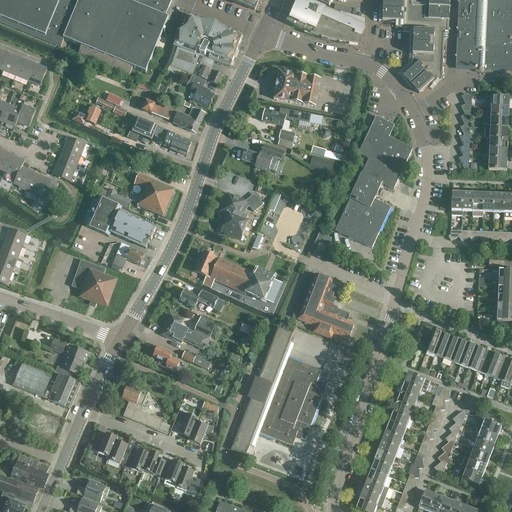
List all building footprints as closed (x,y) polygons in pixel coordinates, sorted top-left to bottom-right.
[(133,69),(146,74),(164,30),(170,33),(177,14),(172,12),(176,1),(173,0),(0,0),(0,22),(60,48),(64,40),(82,47),(78,55),(130,76),(133,69)] [(229,0),(255,11),(259,0),(229,0)] [(365,27),(339,15),(333,13),(327,10),(303,0),(298,0),(293,13),(292,13),(286,22),(289,24),(295,28),(301,31),(305,32),(304,34),(310,36),(321,40),(339,45),(346,46),(346,45),(362,47),(363,46),(362,46),(362,38),(361,37),(365,27)] [(312,0),(321,4),(330,7),(332,0),(384,0),(384,9),(383,22),(379,21),(379,23),(384,23),(384,22),(402,23),(403,23),(404,0),(312,0)] [(413,0),(404,0),(403,23),(403,31),(403,33),(407,33),(410,33),(410,30),(411,6),(413,7),(413,0)] [(419,94),(429,85),(434,81),(442,81),(445,34),(449,35),(449,19),(450,8),(450,1),(445,1),(445,0),(429,0),(429,7),(413,7),(411,6),(410,30),(414,31),(414,44),(413,55),(412,67),(403,76),(411,85),(419,94)] [(511,0),(459,0),(456,68),(479,69),(483,69),(486,70),(511,70),(511,0)] [(203,21),(188,15),(181,33),(180,33),(175,48),(174,49),(194,57),(199,59),(202,60),(204,61),(210,63),(231,72),(232,70),(237,55),(244,37),(229,31),(229,30),(203,19),(203,21)] [(414,31),(410,30),(410,33),(409,64),(398,73),(410,87),(411,85),(403,76),(412,67),(413,55),(414,44),(414,31)] [(192,75),(196,76),(200,66),(202,60),(199,59),(194,57),(174,49),(168,65),(192,75)] [(0,50),(0,70),(3,72),(10,54),(0,50)] [(3,72),(16,77),(23,59),(10,54),(3,72)] [(23,59),(16,77),(28,82),(35,64),(23,59)] [(48,70),(35,64),(28,82),(41,87),(43,82),(48,70)] [(211,71),(200,66),(196,76),(207,81),(219,86),(223,76),(211,71)] [(315,108),(321,81),(279,73),(274,100),(315,108)] [(196,96),(193,102),(208,110),(214,96),(207,92),(208,91),(203,89),(207,81),(196,76),(192,75),(190,82),(189,82),(187,87),(191,89),(190,93),(196,96)] [(467,97),(466,95),(462,97),(466,105),(467,108),(471,108),(472,97),(467,97)] [(123,102),(110,96),(107,102),(120,108),(123,102)] [(169,121),(173,111),(156,105),(147,101),(147,100),(141,98),(136,109),(142,111),(169,121)] [(509,109),(510,99),(492,98),(491,109),(509,109)] [(192,110),(189,117),(201,123),(206,114),(201,112),(202,110),(181,100),(179,105),(189,109),(192,110)] [(0,121),(2,123),(9,105),(0,101),(0,121)] [(2,123),(15,128),(17,123),(22,110),(21,110),(9,105),(2,123)] [(17,123),(29,128),(36,111),(23,105),(21,110),(22,110),(17,123)] [(467,108),(466,105),(461,108),(465,116),(466,118),(471,118),(471,108),(467,108)] [(127,112),(116,107),(113,113),(125,118),(127,112)] [(491,119),(509,120),(509,109),(491,109),(491,119)] [(90,110),(87,117),(84,125),(94,130),(101,114),(90,110)] [(309,124),(311,116),(280,110),(279,115),(266,111),(263,122),(283,128),(282,134),(276,132),(274,137),(294,143),(296,135),(295,135),(296,133),(288,131),(290,123),(285,122),(286,120),(309,124)] [(182,129),(182,128),(196,135),(201,123),(189,117),(178,112),(173,124),(179,127),(179,128),(182,129)] [(76,113),(73,120),(84,125),(87,117),(76,113)] [(466,118),(465,116),(461,118),(465,126),(466,128),(471,129),(471,118),(466,118)] [(376,117),(371,129),(365,142),(383,151),(389,138),(395,126),(376,117)] [(509,130),(509,120),(491,119),(490,129),(509,130)] [(152,141),(153,138),(158,128),(138,120),(133,133),(130,139),(137,142),(139,136),(152,141)] [(466,128),(465,126),(460,128),(464,136),(466,139),(470,139),(471,129),(466,128)] [(158,128),(153,138),(165,143),(164,145),(171,148),(172,146),(173,143),(167,140),(170,133),(158,128)] [(486,140),(490,140),(508,140),(509,130),(490,129),(486,129),(486,140)] [(466,139),(464,136),(460,139),(464,147),(465,149),(470,149),(470,139),(466,139)] [(68,138),(63,151),(81,158),(86,145),(68,138)] [(375,200),(378,192),(382,185),(394,190),(413,150),(389,138),(383,151),(365,142),(359,155),(369,160),(362,174),(350,200),(335,232),(372,249),(391,208),(375,200)] [(175,139),(173,143),(172,146),(171,148),(171,149),(187,156),(191,146),(175,139)] [(508,151),(508,140),(490,140),(489,150),(508,151)] [(268,173),(273,158),(283,162),(286,153),(265,146),(262,154),(261,153),(260,156),(246,151),(242,161),(257,166),(256,169),(268,173)] [(465,149),(464,147),(460,149),(464,157),(465,160),(469,160),(470,149),(465,149)] [(0,170),(5,173),(13,156),(0,150),(0,151),(0,170)] [(327,153),(313,150),(311,158),(314,159),(325,161),(327,153)] [(507,161),(508,151),(489,150),(489,160),(507,161)] [(63,151),(58,163),(76,171),(81,158),(63,151)] [(13,156),(5,173),(17,178),(22,168),(25,161),(13,156)] [(465,170),(469,171),(469,160),(465,160),(464,157),(459,160),(463,167),(465,170)] [(325,161),(314,159),(311,173),(332,179),(336,164),(325,161)] [(489,171),(507,172),(507,161),(489,160),(489,171)] [(53,176),(63,180),(71,183),(76,171),(58,163),(53,176)] [(34,173),(22,168),(17,178),(14,185),(26,190),(34,173)] [(128,170),(125,178),(145,187),(137,207),(164,218),(175,191),(128,170)] [(46,179),(34,173),(26,190),(38,196),(46,179)] [(46,179),(38,196),(51,202),(59,184),(46,179)] [(463,212),(463,194),(453,194),(452,217),(463,217),(463,212)] [(463,212),(473,213),(474,194),(463,194),(463,212)] [(483,218),(483,213),(484,195),(474,194),(473,213),(473,218),(483,218)] [(248,223),(245,222),(248,216),(241,213),(246,202),(228,195),(221,212),(229,216),(221,234),(240,241),(248,223)] [(483,213),(494,213),(494,195),(484,195),(483,213)] [(494,213),(504,214),(505,196),(494,195),(494,213)] [(86,227),(100,233),(108,236),(110,233),(121,207),(99,197),(86,227)] [(156,229),(127,217),(130,211),(121,207),(110,233),(146,249),(150,241),(151,242),(156,229)] [(5,242),(22,249),(27,236),(9,229),(5,242)] [(451,236),(449,237),(451,242),(459,238),(462,236),(463,232),(451,232),(451,236)] [(462,236),(459,238),(462,242),(470,238),(473,237),(473,233),(463,232),(462,236)] [(315,244),(327,250),(332,239),(320,233),(315,244)] [(473,237),(470,238),(472,243),(480,238),(483,237),(484,233),(473,233),(473,237)] [(483,237),(480,238),(482,243),(490,239),(494,237),(494,233),(484,233),(483,237)] [(494,237),(490,239),(493,243),(501,240),(504,238),(505,234),(494,233),(494,237)] [(504,238),(501,240),(503,244),(511,240),(511,239),(511,234),(505,234),(504,238)] [(0,254),(17,262),(22,249),(5,242),(0,253),(0,254)] [(144,255),(127,247),(121,244),(112,266),(122,270),(127,260),(139,266),(144,255)] [(216,261),(217,258),(204,252),(195,273),(206,278),(208,278),(216,261)] [(0,269),(13,274),(17,262),(0,254),(0,269)] [(217,258),(216,261),(208,278),(206,278),(203,285),(211,289),(215,282),(247,296),(248,294),(273,304),(282,284),(273,280),(275,276),(258,268),(255,275),(217,258)] [(107,307),(116,281),(104,277),(106,270),(81,261),(72,288),(83,292),(81,298),(91,302),(89,306),(92,307),(96,308),(97,304),(107,307)] [(0,283),(8,287),(13,274),(0,269),(0,283)] [(499,280),(511,280),(511,271),(499,271),(499,280)] [(316,327),(314,333),(332,340),(334,335),(349,340),(355,324),(347,321),(350,315),(333,308),(342,286),(315,275),(310,274),(293,318),(316,327)] [(498,288),(511,288),(511,280),(499,280),(498,288)] [(498,297),(511,297),(511,288),(498,288),(498,297)] [(203,292),(200,297),(186,291),(181,302),(196,309),(199,303),(213,309),(218,299),(203,292)] [(498,305),(511,305),(511,297),(498,297),(498,305)] [(498,313),(511,313),(511,305),(498,305),(498,313)] [(511,322),(511,313),(498,313),(497,322),(511,322)] [(210,338),(216,324),(201,318),(196,328),(182,321),(181,323),(172,318),(164,336),(182,344),(184,341),(204,351),(209,340),(208,339),(209,338),(210,338)] [(243,324),(239,331),(250,336),(254,329),(243,324)] [(255,448),(260,434),(293,447),(296,438),(305,441),(327,385),(318,381),(321,372),(289,359),(292,351),(294,346),(289,344),(293,334),(278,329),(259,379),(255,378),(248,398),(251,399),(232,450),(246,456),(250,446),(255,448)] [(426,353),(435,357),(443,335),(435,332),(426,353)] [(444,360),(452,339),(443,335),(435,357),(444,360)] [(452,363),(460,342),(452,339),(444,360),(452,363)] [(60,376),(72,381),(74,375),(78,377),(85,362),(87,363),(90,356),(72,348),(71,350),(66,348),(66,346),(55,341),(51,351),(63,355),(63,354),(68,356),(62,370),(60,376)] [(460,366),(468,345),(460,342),(452,363),(460,366)] [(469,369),(477,348),(468,345),(460,366),(469,369)] [(158,366),(175,374),(180,363),(175,360),(177,356),(158,348),(156,352),(155,353),(153,356),(154,357),(153,358),(160,362),(158,366)] [(477,373),(485,352),(477,348),(469,369),(477,373)] [(182,359),(193,364),(196,357),(185,352),(182,359)] [(477,373),(486,376),(494,355),(485,352),(477,373)] [(494,379),(502,358),(494,355),(486,376),(494,379)] [(502,382),(510,361),(502,358),(494,379),(502,382)] [(22,370),(25,363),(19,361),(16,368),(22,370)] [(511,385),(511,382),(511,361),(510,361),(502,382),(511,385)] [(43,399),(53,375),(25,363),(22,370),(14,387),(43,399)] [(72,381),(60,376),(55,374),(54,375),(53,375),(43,399),(65,408),(76,382),(72,381)] [(422,391),(425,381),(408,374),(405,384),(422,391)] [(418,400),(422,391),(405,384),(401,394),(418,400)] [(151,429),(167,436),(167,435),(170,427),(162,424),(163,421),(141,412),(147,398),(141,395),(141,394),(127,388),(122,399),(130,402),(124,418),(152,429),(151,429)] [(448,389),(444,388),(440,398),(444,399),(445,402),(450,401),(448,389)] [(397,404),(414,410),(418,400),(401,394),(397,404)] [(441,409),(441,412),(446,411),(445,402),(444,399),(440,398),(436,396),(432,406),(436,407),(441,409)] [(219,409),(205,403),(203,409),(218,415),(219,409)] [(410,420),(414,410),(397,404),(393,413),(410,420)] [(437,418),(437,421),(442,421),(441,412),(441,409),(436,407),(433,417),(437,418)] [(41,412),(36,429),(55,435),(61,419),(41,412)] [(187,415),(182,412),(177,424),(182,426),(179,434),(190,439),(191,439),(198,422),(199,419),(187,415)] [(390,423),(407,429),(410,420),(393,413),(390,423)] [(458,423),(462,425),(466,414),(462,413),(453,421),(456,424),(458,423)] [(480,420),(476,430),(481,432),(498,438),(502,428),(496,426),(498,419),(484,413),(482,420),(480,420)] [(433,428),(434,431),(438,430),(437,421),(437,418),(433,417),(429,427),(433,428)] [(209,427),(198,422),(191,439),(190,439),(189,442),(201,446),(204,438),(209,441),(214,429),(209,427)] [(403,439),(407,429),(390,423),(386,433),(403,439)] [(458,423),(456,424),(449,430),(452,434),(454,433),(459,434),(462,425),(458,423)] [(430,438),(430,441),(435,440),(434,431),(433,428),(429,427),(425,436),(430,438)] [(477,441),(494,448),(498,438),(481,432),(477,441)] [(382,442),(399,449),(403,439),(386,433),(382,442)] [(454,433),(452,434),(446,440),(449,444),(451,442),(455,444),(459,434),(454,433)] [(117,441),(117,442),(118,439),(107,434),(103,442),(98,440),(93,451),(99,454),(110,458),(117,441)] [(426,448),(426,450),(431,450),(430,441),(430,438),(425,436),(421,446),(426,448)] [(109,461),(114,463),(126,468),(130,456),(125,454),(128,446),(117,442),(117,441),(110,458),(109,461)] [(474,451),(490,457),(494,448),(477,441),(474,451)] [(379,452),(396,459),(396,458),(400,460),(404,451),(399,449),(382,442),(379,452)] [(451,442),(449,444),(442,450),(445,453),(447,452),(451,453),(455,444),(451,442)] [(422,457),(422,460),(427,460),(426,450),(426,448),(421,446),(418,456),(422,457)] [(143,472),(150,455),(139,450),(136,458),(130,456),(126,468),(143,475),(144,472),(143,472)] [(474,451),(470,461),(487,467),(490,457),(474,451)] [(160,478),(165,467),(159,464),(163,457),(151,452),(150,455),(143,472),(144,472),(160,478)] [(375,462),(392,468),(396,459),(379,452),(375,462)] [(447,452),(445,453),(438,459),(441,463),(443,462),(447,464),(451,453),(447,452)] [(12,476),(42,488),(44,489),(49,476),(47,475),(50,467),(20,456),(12,476)] [(422,457),(418,456),(414,465),(418,467),(419,470),(424,469),(422,460),(422,457)] [(461,468),(466,470),(483,477),(487,467),(470,461),(465,459),(461,468)] [(184,468),(185,466),(173,461),(170,469),(165,467),(160,478),(177,485),(184,468)] [(371,472),(388,478),(392,468),(375,462),(371,472)] [(439,472),(444,473),(447,464),(443,462),(441,463),(434,469),(438,473),(439,472)] [(414,465),(412,465),(408,475),(410,475),(415,477),(415,480),(420,479),(419,470),(418,467),(414,465)] [(189,471),(184,468),(177,485),(175,488),(187,492),(187,493),(198,498),(204,483),(193,478),(195,473),(189,471)] [(457,478),(462,480),(479,487),(483,477),(466,470),(461,468),(457,478)] [(0,491),(34,504),(39,491),(41,491),(43,492),(44,489),(42,488),(12,476),(11,479),(10,480),(6,478),(7,473),(0,470),(0,491)] [(367,481),(384,488),(388,478),(371,472),(367,481)] [(411,487),(411,489),(416,488),(415,480),(415,477),(410,475),(406,485),(411,487)] [(364,491),(381,497),(385,499),(389,489),(384,488),(367,481),(364,491)] [(106,498),(110,489),(90,482),(87,490),(80,488),(77,495),(100,504),(103,497),(106,498)] [(407,496),(407,499),(412,498),(411,489),(411,487),(406,485),(403,495),(407,496)] [(377,507),(381,497),(364,491),(360,501),(377,507)] [(419,509),(426,511),(429,511),(436,496),(426,492),(419,509)] [(403,506),(404,509),(409,508),(407,499),(407,496),(403,495),(399,504),(403,506)] [(429,511),(440,511),(445,500),(436,496),(429,511)] [(24,511),(26,507),(8,500),(3,511),(24,511)] [(100,511),(102,507),(99,506),(83,500),(79,508),(72,506),(69,511),(100,511)] [(440,511),(451,511),(455,503),(445,500),(440,511)] [(360,501),(356,511),(359,511),(375,511),(377,507),(360,501)] [(455,503),(451,511),(462,511),(465,507),(455,503)]
